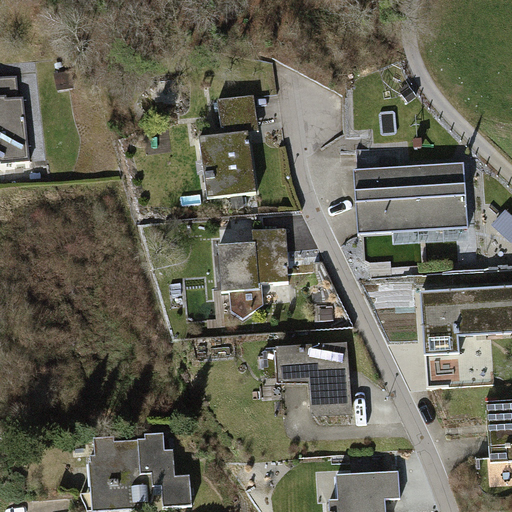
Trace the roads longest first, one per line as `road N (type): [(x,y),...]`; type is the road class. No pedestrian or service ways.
road 1 (residential): [(447,511),(307,201),(286,101)]
road 2 (track): [(412,0),(410,49),(426,83),(511,175)]
